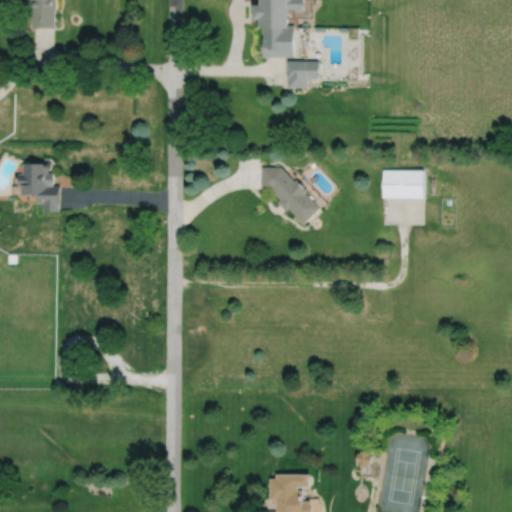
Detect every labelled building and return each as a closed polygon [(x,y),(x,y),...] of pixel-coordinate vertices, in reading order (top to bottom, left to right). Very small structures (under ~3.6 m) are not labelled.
[(31,0),(31,26),(54,27),(55,9),(56,9),(56,0),(31,0)] [(262,0),(262,3),(255,3),(255,17),(262,17),(262,26),(264,26),(264,56),(295,56),(296,24),(291,24),(291,9),(303,9),(303,0),(262,0)] [(288,59),(288,76),(289,76),(289,86),(309,86),(310,76),(318,77),(319,60),(288,59)] [(44,163),(23,163),(23,173),(18,173),(18,185),(23,185),(23,194),(38,194),(38,203),(44,203),(44,211),(60,211),(61,185),(54,185),(54,172),(49,172),(49,169),(52,167),(52,163),(49,160),(46,160),(44,162),(44,163)] [(272,189),(281,198),(278,201),(288,211),(291,208),(306,224),(323,207),(307,192),(309,190),(298,178),(296,181),(282,166),(262,166),(262,189),(272,189)] [(382,169),(382,197),(424,197),(424,169),(382,169)] [(8,254),(8,263),(17,263),(17,254),(8,254)] [(363,451),(362,454),(360,454),(358,463),(361,463),(360,466),(369,468),(370,465),(373,466),(375,456),(372,456),(373,453),(363,451)] [(313,475),(278,475),(278,479),(271,479),(271,501),(277,501),(277,511),(314,511),(314,502),(306,502),(306,492),(300,492),(300,488),(313,488),(313,475)]
